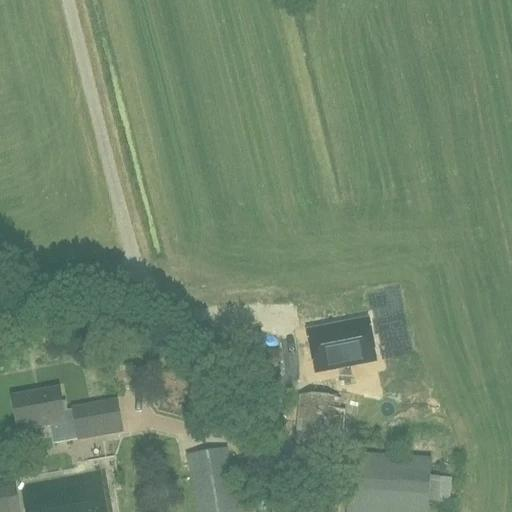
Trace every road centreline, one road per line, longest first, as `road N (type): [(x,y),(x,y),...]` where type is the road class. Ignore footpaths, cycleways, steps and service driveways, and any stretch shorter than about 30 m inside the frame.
road 1 (unclassified): [(143,286),(70,0)]
road 2 (unknown): [(0,309),(143,286)]
